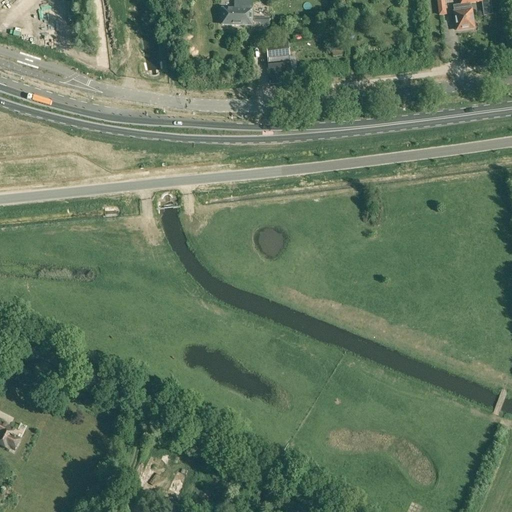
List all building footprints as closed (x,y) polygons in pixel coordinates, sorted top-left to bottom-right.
[(251,27),(259,28),(259,26),(269,26),(269,18),(254,18),(252,0),(246,0),(234,0),(234,9),(223,9),(222,25),(251,26),(251,27)] [(454,13),(457,31),(474,29),(472,10),(470,4),(483,2),(482,0),(459,0),(461,12),(454,13)] [(266,44),(270,83),(292,80),(288,42),(266,44)] [(332,47),(333,56),(344,55),(344,46),(332,47)] [(0,445),(9,450),(11,448),(15,450),(20,441),(15,438),(18,432),(0,422),(0,445)]
